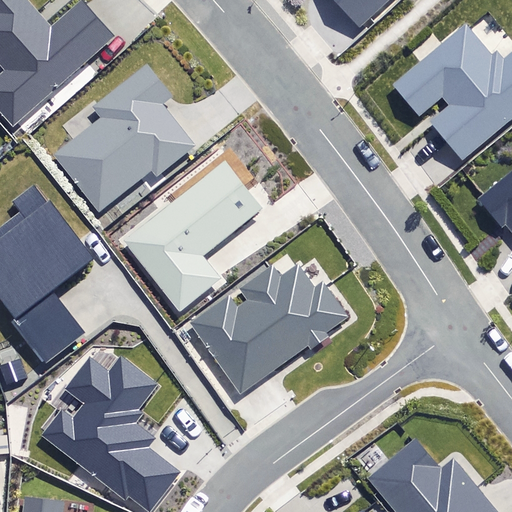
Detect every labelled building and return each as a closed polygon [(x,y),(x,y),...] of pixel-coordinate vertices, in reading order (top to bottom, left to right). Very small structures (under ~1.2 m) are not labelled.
[(0,76),(0,105),(12,120),(109,36),(80,3),(55,24),(34,0),(3,0),(0,3),(0,67),(4,73),(0,76)] [(393,0),(337,0),(363,28),(393,0)] [(511,62),(509,65),(500,54),(495,58),(471,30),(400,89),(424,119),(448,99),(456,109),(436,125),(466,162),(511,123),(511,62)] [(178,105),(151,70),(99,111),(106,121),(58,158),(102,216),(156,174),(162,181),(200,152),(169,112),(178,105)] [(123,242),(181,313),(222,280),(202,256),(265,205),(226,158),(123,242)] [(511,179),(484,204),(511,235),(511,179)] [(43,360),(82,331),(53,293),(99,257),(52,197),(48,200),(34,181),(8,201),(15,210),(0,221),(0,297),(15,316),(11,319),(43,360)] [(241,397),(351,323),(326,286),(321,289),(303,261),(278,278),(274,272),(244,292),(253,305),(240,313),(232,300),(193,326),(241,397)] [(137,412),(159,382),(121,354),(110,368),(87,351),(59,388),(81,405),(71,419),(60,411),(40,438),(127,502),(134,492),(153,505),(177,473),(146,450),(154,439),(137,427),(144,417),(137,412)] [(369,476),(398,511),(497,511),(456,460),(442,471),(416,438),(369,476)] [(60,511),(62,504),(24,500),(22,511),(60,511)]
